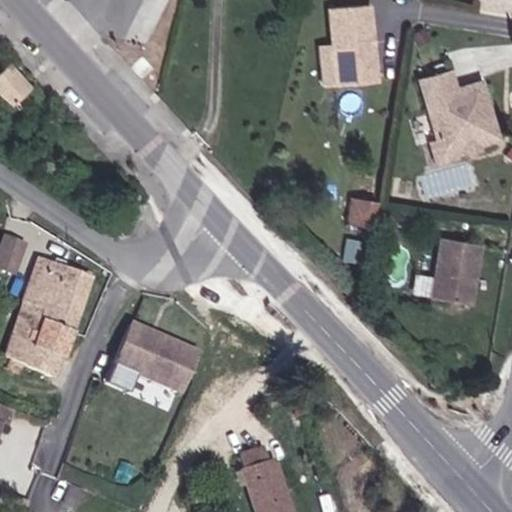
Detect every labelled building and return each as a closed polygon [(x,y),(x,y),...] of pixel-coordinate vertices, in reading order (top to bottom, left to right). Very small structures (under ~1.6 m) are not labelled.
[(380,81),(373,5),(332,8),(340,84),(380,81)] [(36,89),(16,67),(0,80),(0,90),(15,107),(36,89)] [(499,137),(487,99),(481,79),(456,87),(452,71),(421,80),(439,142),(455,151),(466,147),(477,143),(499,137)] [(455,151),(439,142),(433,144),(438,163),(457,158),(455,151)] [(477,143),(466,147),(469,155),(480,151),(477,143)] [(378,216),(381,200),(354,196),(352,212),(378,216)] [(442,236),(433,294),(442,296),(455,238),(442,236)] [(0,274),(7,277),(18,244),(0,237),(0,274)] [(471,301),(481,242),(455,238),(442,296),(471,301)] [(37,259),(7,341),(0,338),(0,354),(2,355),(0,359),(0,365),(14,371),(16,365),(41,380),(43,374),(55,379),(92,278),(37,259)] [(413,291),(429,291),(429,273),(413,272),(413,291)] [(180,386),(201,346),(134,314),(114,354),(180,386)] [(0,459),(11,431),(18,433),(23,417),(0,408),(0,459)] [(244,453),(248,468),(245,468),(258,511),(290,511),(277,461),(271,462),(266,446),(244,453)] [(0,511),(26,511),(29,507),(0,496),(0,497),(0,511)]
